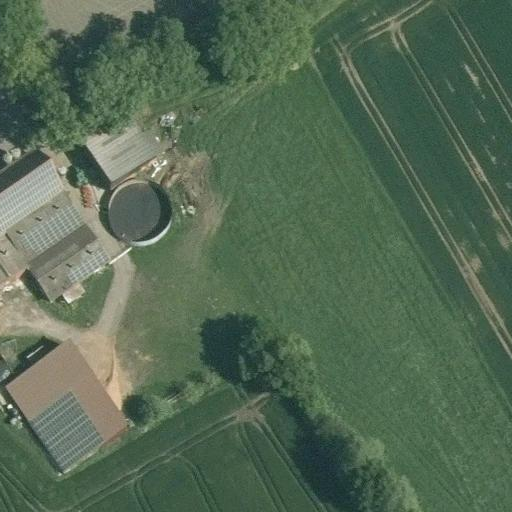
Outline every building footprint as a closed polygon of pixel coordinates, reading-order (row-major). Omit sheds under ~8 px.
[(21,57),(7,66),(18,82),(32,72),(21,57)] [(35,90),(27,95),(39,112),(47,107),(35,90)] [(122,109),(76,141),(112,193),(157,161),(122,109)] [(109,262),(35,156),(0,179),(0,291),(30,271),(51,302),(109,262)] [(144,186),(140,186),(135,186),(130,188),(125,190),(121,193),(118,196),(116,199),(114,201),(112,205),(111,209),(110,213),(110,217),(111,221),(111,225),(113,228),(115,232),(118,236),(120,238),(122,240),(125,242),(129,244),(133,245),(137,246),(142,246),(149,245),(153,243),(158,240),(161,237),(164,234),(167,231),(168,227),(169,224),(170,221),(171,217),(171,214),(170,210),(170,208),(168,204),(166,200),(163,195),(158,192),(155,190),(151,188),(148,187),(144,186)] [(65,402),(31,425),(65,475),(98,452),(65,402)]
